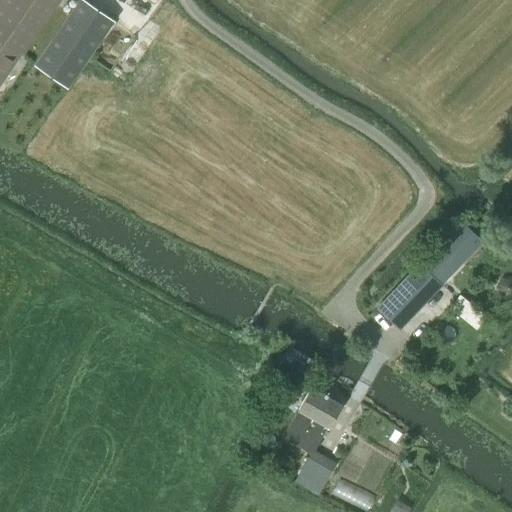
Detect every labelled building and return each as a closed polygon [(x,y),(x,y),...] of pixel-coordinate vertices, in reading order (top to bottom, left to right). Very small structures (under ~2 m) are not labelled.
[(21,55),(59,0),(1,0),(0,2),(0,82),(20,54),(21,55)] [(85,0),(76,0),(33,64),(68,88),(114,20),(85,0)] [(419,264),(422,267),(380,310),(398,327),(439,283),(442,286),(486,239),(462,217),(419,264)] [(504,278),(499,284),(500,292),(507,297),(511,295),(511,276),(504,278)] [(311,455),(314,450),(340,406),(311,389),(282,438),(310,454),(311,455)] [(335,462),(314,450),(311,455),(310,454),(294,481),(316,494),(335,462)] [(364,509),(371,494),(345,481),(337,496),(364,509)] [(396,500),(388,511),(407,511),(410,508),(396,500)]
